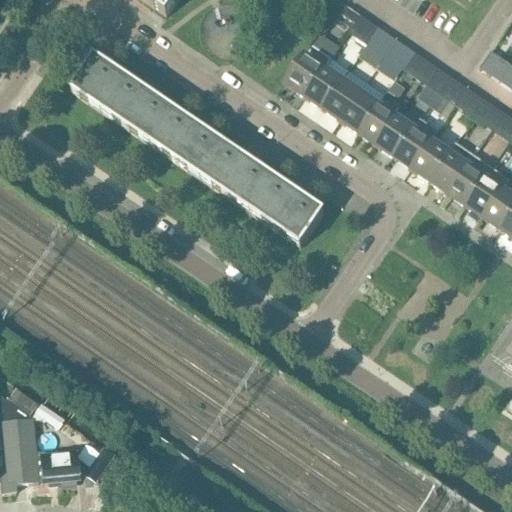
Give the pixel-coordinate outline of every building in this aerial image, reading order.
[(136,0),(167,20),(180,0),(136,0)] [(347,11),(342,19),(354,27),(358,21),(360,19),(347,11)] [(354,27),(351,32),(359,38),(367,27),(358,21),(354,27)] [(387,57),(395,46),(388,41),(380,52),(387,57)] [(395,46),(387,57),(395,62),(402,51),(395,46)] [(324,72),(325,73),(332,63),(313,50),(306,60),(286,89),(304,101),(324,72)] [(490,60),(482,72),(489,77),(497,65),(490,60)] [(120,79),(94,62),(71,96),(97,113),(120,79)] [(423,82),(431,70),(423,65),(416,77),(423,82)] [(431,70),(423,82),(430,87),(438,75),(431,70)] [(342,85),(325,73),(324,72),(304,101),(322,114),(342,85)] [(170,113),(139,92),(120,79),(97,113),(148,147),(170,113)] [(340,126),(351,110),(360,97),(342,85),(322,114),(340,126)] [(459,106),(466,94),(459,90),(452,101),(459,106)] [(466,94),(459,106),(466,111),(474,99),(466,94)] [(351,110),(340,126),(358,138),(378,109),(360,97),(351,110)] [(376,151),(396,121),(378,109),(358,138),(376,151)] [(221,148),(188,126),(170,113),(148,147),(199,182),(221,148)] [(495,130),(502,119),(495,114),(487,125),(495,130)] [(502,119),(495,130),(502,135),(509,124),(502,119)] [(396,121),(376,151),(394,163),(414,134),(413,133),(396,121)] [(414,134),(394,163),(412,175),(432,146),(439,136),(420,123),(413,133),(414,134)] [(432,146),(412,175),(430,187),(450,158),(449,157),(432,146)] [(448,199),(474,160),(456,147),(449,157),(450,158),(430,187),(448,199)] [(272,182),(238,159),(221,148),(199,182),(249,216),(272,182)] [(465,211),(492,172),(474,160),(448,199),(465,211)] [(492,172),(465,211),(483,223),(503,194),(504,194),(510,184),(492,172)] [(272,182),(249,216),(300,251),(323,217),(272,182)] [(511,219),(511,200),(504,194),(503,194),(483,223),(501,236),(511,219)] [(511,219),(501,236),(511,242),(511,219)] [(6,405),(0,401),(0,491),(0,492),(1,500),(15,498),(15,490),(38,487),(38,486),(37,476),(40,476),(39,465),(36,465),(32,424),(31,423),(30,422),(29,421),(37,409),(14,393),(6,405)] [(40,409),(30,422),(31,423),(32,424),(41,423),(56,434),(63,425),(40,409)] [(83,479),(94,487),(113,459),(102,451),(83,479)] [(38,463),(39,465),(40,476),(37,476),(38,486),(41,486),(41,490),(77,486),(74,459),(50,462),(49,456),(38,457),(39,463),(38,463)]
